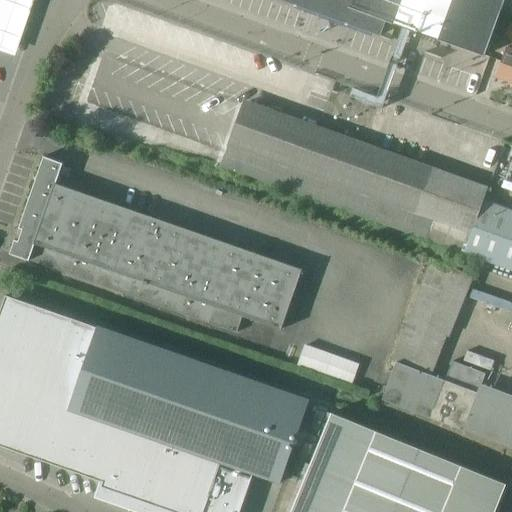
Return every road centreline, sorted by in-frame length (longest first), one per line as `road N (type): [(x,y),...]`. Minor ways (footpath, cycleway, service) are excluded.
road 1 (unknown): [(12,116),(321,244),(336,315)]
road 2 (unclassified): [(154,0),(511,125)]
road 3 (unclassified): [(0,151),(53,0)]
